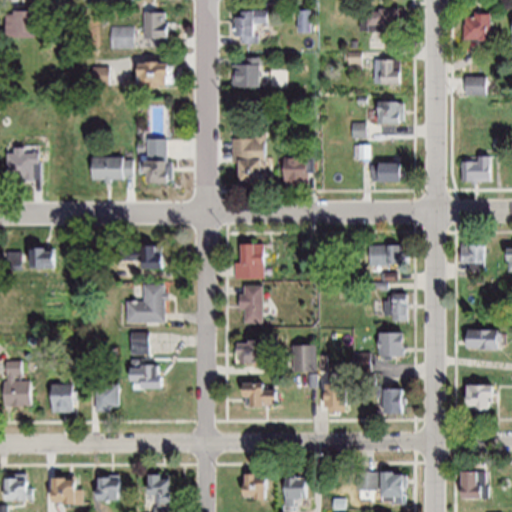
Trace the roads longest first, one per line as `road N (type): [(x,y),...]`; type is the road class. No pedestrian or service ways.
road 1 (tertiary): [(437,0),(435,511)]
road 2 (residential): [(205,511),(207,0)]
road 3 (residential): [(0,443),(511,441)]
road 4 (residential): [(511,211),(0,213)]
